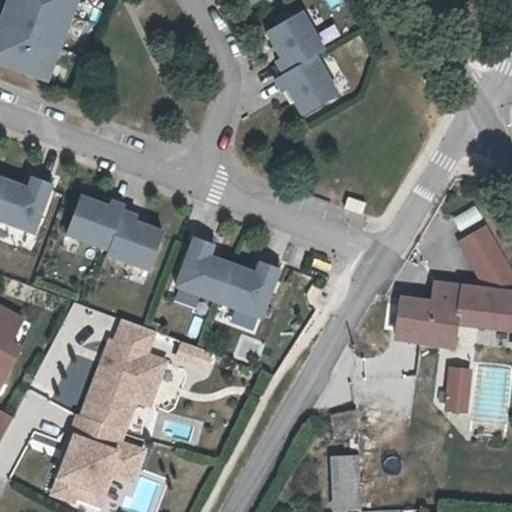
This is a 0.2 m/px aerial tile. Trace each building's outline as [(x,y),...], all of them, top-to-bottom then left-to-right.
[(29,0),(6,0),(0,17),(0,19),(64,44),(75,17),(29,0)] [(29,0),(75,17),(80,0),(29,0)] [(329,51),(307,14),(269,36),(282,60),(276,63),(284,78),(320,56),(329,51)] [(64,44),(0,19),(0,67),(48,87),(64,44)] [(344,94),(320,56),(284,78),(276,83),(282,95),(288,92),(303,119),(344,94)] [(0,222),(36,236),(54,186),(32,178),(30,186),(5,178),(0,191),(0,222)] [(111,255),(128,209),(129,205),(111,198),(108,205),(83,196),(67,239),(111,255)] [(142,214),(128,209),(111,255),(110,257),(149,273),(164,232),(139,222),(142,214)] [(511,271),(485,223),(457,238),(480,279),(511,284),(511,271)] [(218,305),(232,263),(215,258),(219,247),(195,237),(177,289),(218,305)] [(266,324),(284,271),(260,262),(256,272),(232,263),(218,305),(266,324)] [(401,317),(400,327),(458,335),(461,313),(511,319),(511,284),(480,279),(438,272),(435,293),(406,290),(401,317)] [(0,396),(27,348),(17,342),(30,316),(0,301),(0,396)] [(108,338),(78,416),(128,435),(139,404),(154,408),(171,359),(150,352),(158,331),(122,320),(115,341),(108,338)] [(215,352),(181,341),(175,361),(208,372),(215,352)] [(441,409),(466,412),(471,367),(447,364),(441,409)] [(0,444),(14,417),(0,409),(0,444)] [(135,484),(148,449),(126,441),(128,435),(78,416),(75,415),(57,461),(63,463),(51,496),(74,503),(75,499),(101,509),(112,474),(135,484)] [(359,425),(360,448),(361,498),(412,497),(409,422),(359,425)] [(360,448),(334,450),(335,500),(361,498),(360,448)]
